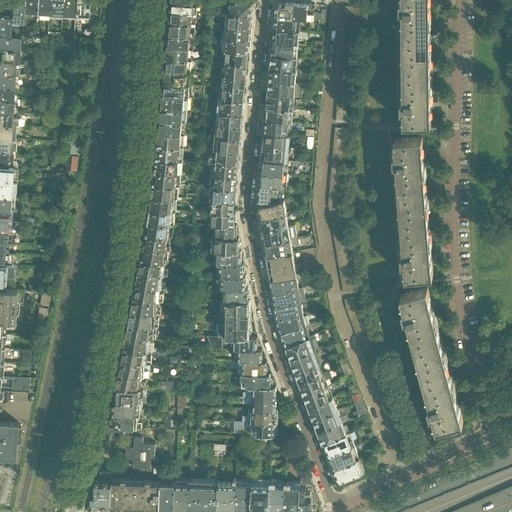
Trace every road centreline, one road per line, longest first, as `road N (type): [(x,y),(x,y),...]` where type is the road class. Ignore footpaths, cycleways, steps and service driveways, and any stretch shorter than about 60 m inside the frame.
road 1 (residential): [(264,0),(247,205),(272,345),(332,501),(401,472)]
road 2 (residential): [(401,472),(487,429),(462,328),(453,241),(459,0)]
road 3 (residential): [(72,511),(131,249),(159,0)]
road 4 (residential): [(401,472),(342,315),(322,202),(338,0)]
road 5 (tertiary): [(511,452),(369,511)]
